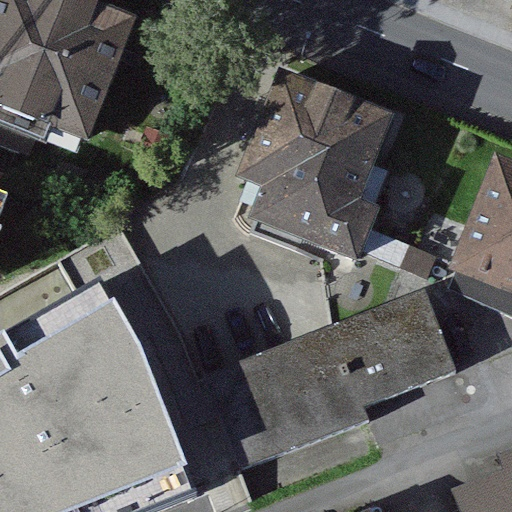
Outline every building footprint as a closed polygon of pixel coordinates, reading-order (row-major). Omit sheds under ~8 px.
[(148,31),(69,0),(12,0),(0,31),(0,119),(97,158),(148,31)] [(277,213),(388,262),(418,193),(392,181),(423,112),(313,64),(261,181),(286,192),(277,213)] [(511,278),(511,170),(470,258),(511,278)] [(0,234),(10,211),(0,206),(0,234)] [(0,340),(0,511),(155,511),(195,497),(158,384),(105,281),(0,340)] [(436,289),(210,376),(252,485),(478,399),(436,289)] [(511,511),(511,488),(470,503),(473,511),(511,511)]
